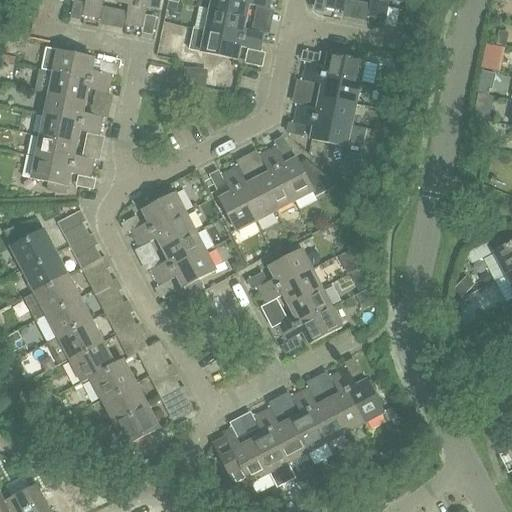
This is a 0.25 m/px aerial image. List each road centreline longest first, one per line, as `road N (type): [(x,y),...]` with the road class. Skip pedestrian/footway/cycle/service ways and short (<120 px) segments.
road 1 (residential): [(469,468),(412,343),(464,56)]
road 2 (residential): [(213,413),(108,232),(106,213),(132,188)]
road 3 (residential): [(132,188),(262,125),(292,19)]
road 4 (residential): [(132,188),(120,158),(140,52),(43,29)]
road 5 (residential): [(464,56),(292,19)]
